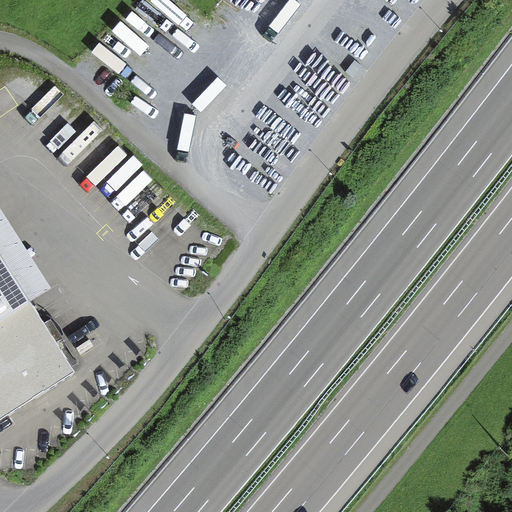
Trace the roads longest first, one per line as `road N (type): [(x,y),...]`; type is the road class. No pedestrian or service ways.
road 1 (residential): [(456,0),(262,235),(196,330),(29,511)]
road 2 (motorway): [(511,111),(185,511)]
road 3 (motorway): [(286,511),(511,236)]
road 4 (unknown): [(177,164),(305,0)]
